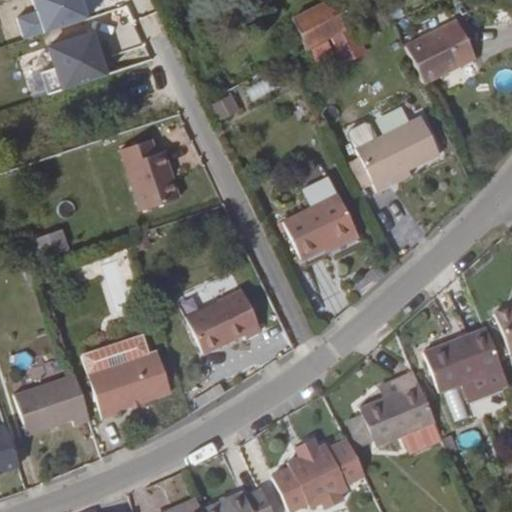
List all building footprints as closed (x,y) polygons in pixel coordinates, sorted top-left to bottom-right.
[(29,0),(33,12),(16,16),(21,37),(83,21),(77,0),(29,0)] [(332,0),(292,21),(308,49),(352,25),(339,0),(332,0)] [(459,22),(406,48),(424,85),(476,60),(459,22)] [(49,91),(101,76),(87,26),(34,41),(49,91)] [(254,105),(271,87),(259,76),(242,94),(254,105)] [(212,120),(234,114),(229,95),(207,101),(212,120)] [(357,150),(376,188),(379,194),(393,187),(390,182),(415,168),(442,156),(423,118),(379,139),(357,150)] [(351,137),(357,150),(379,139),(372,126),(368,124),(354,130),(351,137)] [(158,156),(153,141),(122,151),(141,214),(180,202),(166,154),(158,156)] [(357,150),(341,158),(360,196),(376,188),(357,150)] [(418,175),(415,168),(390,182),(393,187),(418,175)] [(338,196),(283,224),(301,262),(356,234),(338,196)] [(37,259),(66,249),(58,227),(29,237),(37,259)] [(117,312),(133,308),(121,267),(130,265),(125,251),(101,258),(117,312)] [(357,294),(384,279),(377,266),(350,281),(357,294)] [(264,333),(244,292),(188,320),(207,357),(247,336),(249,341),(264,333)] [(511,356),(511,309),(497,316),(511,356)] [(503,366),(487,327),(426,351),(440,390),(462,382),(503,366)] [(84,360),(89,373),(125,361),(157,349),(152,337),(84,360)] [(125,361),(89,373),(103,417),(119,412),(118,409),(172,390),(157,349),(125,361)] [(469,400),(510,385),(503,366),(462,382),(469,400)] [(90,418),(75,372),(15,392),(27,431),(75,416),(77,421),(90,418)] [(436,420),(418,374),(401,382),(404,388),(386,396),(362,406),(365,415),(376,436),(379,445),(398,436),(436,420)] [(404,388),(401,382),(399,377),(380,386),(386,396),(404,388)] [(204,409),(229,394),(224,385),(199,400),(204,409)] [(360,443),(376,436),(365,415),(350,421),(360,443)] [(405,453),(444,436),(436,420),(398,436),(405,453)] [(289,511),(302,511),(367,479),(347,440),(331,450),(328,442),(318,448),(312,437),(295,447),(300,457),(287,463),(291,470),(272,479),(289,511)] [(271,511),(261,490),(244,498),(242,493),(201,510),(201,511),(271,511)] [(166,511),(185,511),(199,506),(196,499),(166,511)]
